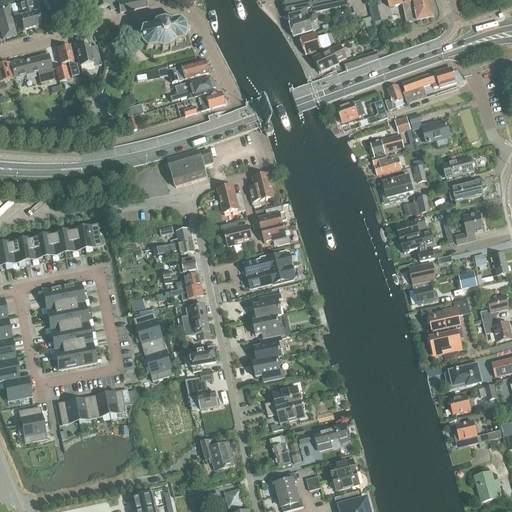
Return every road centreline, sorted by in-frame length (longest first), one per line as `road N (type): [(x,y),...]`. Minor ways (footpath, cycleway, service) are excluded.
road 1 (secondary): [(0,168),(67,169),(190,145),(437,56)]
road 2 (unclassified): [(256,511),(191,199)]
road 3 (residential): [(18,289),(98,273),(117,368),(37,383)]
road 4 (unclassified): [(0,228),(191,199)]
road 5 (residential): [(69,35),(146,14),(190,16)]
